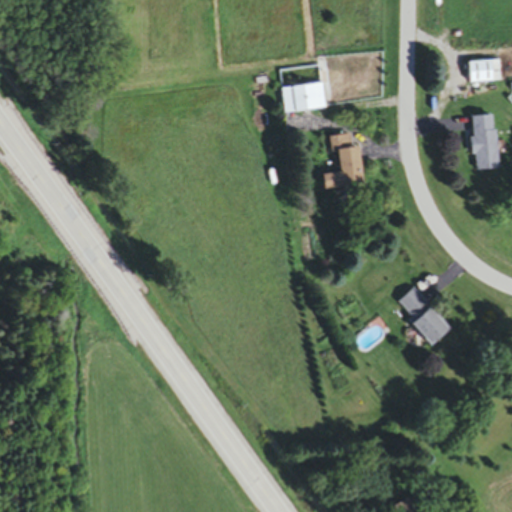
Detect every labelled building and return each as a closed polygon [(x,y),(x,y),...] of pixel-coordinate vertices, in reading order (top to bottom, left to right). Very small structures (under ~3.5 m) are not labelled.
[(462,84),(495,84),(495,63),(462,63),(462,84)] [(323,111),(321,85),(277,90),(280,116),(323,111)] [(464,119),(468,173),(492,171),(489,118),(464,119)] [(316,192),(357,188),(350,136),(326,139),(330,173),(314,175),(316,192)] [(401,327),(422,349),(443,330),(406,291),(391,305),(407,321),(401,327)]
